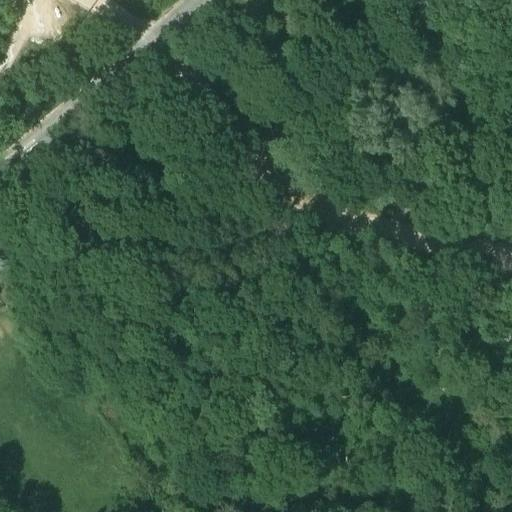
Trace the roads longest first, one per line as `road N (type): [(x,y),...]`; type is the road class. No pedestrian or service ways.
road 1 (track): [(157,51),(314,203),(440,255),(511,267)]
road 2 (residential): [(0,182),(225,0)]
